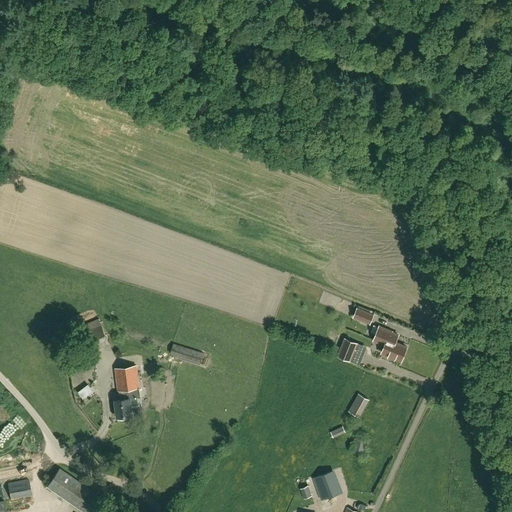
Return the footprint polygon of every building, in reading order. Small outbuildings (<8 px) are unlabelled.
[(353,318),(370,325),(374,315),(357,308),(353,318)] [(81,334),(84,342),(70,348),(74,358),(88,352),(108,343),(98,318),(78,327),(81,334)] [(395,358),(401,361),(407,347),(395,342),(398,335),(392,332),(392,331),(379,326),(374,340),(385,345),(382,353),(389,356),(388,357),(394,360),(395,358)] [(337,356),(350,361),(358,343),(344,338),(337,356)] [(203,352),(173,343),(170,353),(201,363),(203,352)] [(72,386),(95,384),(93,365),(74,367),(74,364),(70,364),(72,386)] [(115,368),(118,391),(119,391),(120,399),(115,400),(117,416),(118,416),(118,418),(120,419),(124,419),(125,417),(125,415),(132,415),(131,405),(138,405),(137,397),(140,397),(136,365),(115,368)] [(80,398),(91,392),(87,384),(76,391),(80,398)] [(369,400),(358,394),(348,411),(359,418),(369,400)] [(491,428),(486,416),(478,420),(483,432),(491,428)] [(332,438),(344,432),(341,425),(328,431),(332,438)] [(366,442),(356,439),(354,451),(365,453),(366,442)] [(83,511),(84,511),(95,496),(97,495),(59,469),(47,487),(83,511)] [(321,500),(328,497),(324,486),(322,487),(318,475),(313,477),(321,500)] [(11,500),(31,496),(28,480),(8,484),(11,500)] [(304,499),(313,495),(309,485),(300,489),(304,499)]
